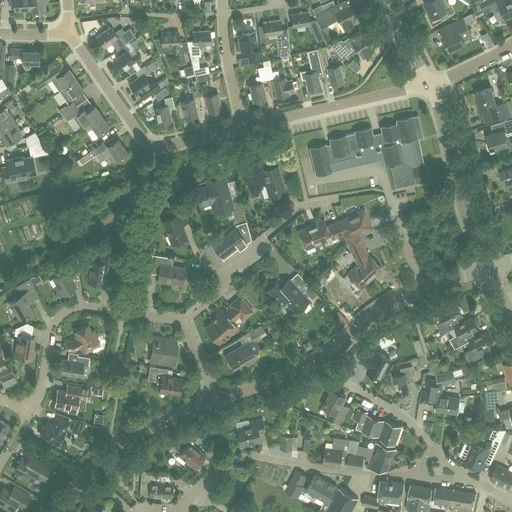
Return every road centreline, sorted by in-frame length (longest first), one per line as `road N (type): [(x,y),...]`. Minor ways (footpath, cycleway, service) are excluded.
road 1 (residential): [(180,511),(213,476),(251,456),(413,474)]
road 2 (residential): [(421,291),(397,201),(388,194),(309,207),(260,245)]
road 3 (residential): [(217,403),(308,368),(379,310),(421,291)]
road 4 (residential): [(30,414),(51,329),(65,310),(80,305),(187,319)]
road 5 (residential): [(242,128),(148,144),(71,31)]
road 6 (residential): [(59,511),(88,475),(138,435),(217,403)]
road 7 (tertiary): [(490,269),(430,84)]
road 8 (residential): [(430,84),(242,128)]
road 9 (residential): [(242,128),(222,0)]
road 10 (residential): [(438,452),(399,414),(338,379)]
